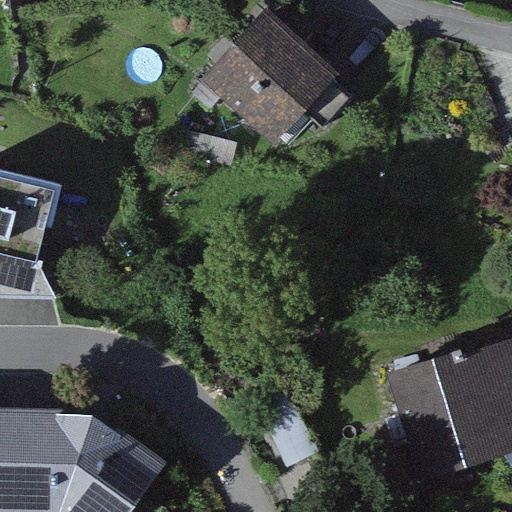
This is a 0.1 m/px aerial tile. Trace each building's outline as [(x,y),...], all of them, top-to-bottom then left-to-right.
[(342,80),(275,16),(208,85),(274,149),(342,80)] [(65,187),(0,170),(0,280),(38,290),(54,229),(65,187)] [(511,407),(491,345),(394,377),(429,481),(511,453),(511,407)] [(289,387),(259,401),(290,463),(319,449),(289,387)] [(0,511),(20,511),(133,511),(170,465),(101,413),(53,411),(23,410),(0,409),(0,511)]
